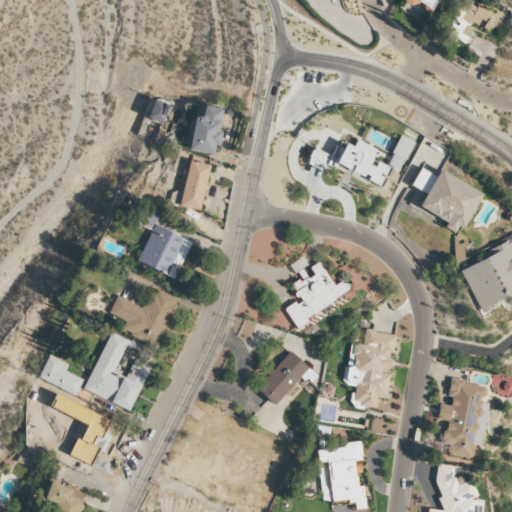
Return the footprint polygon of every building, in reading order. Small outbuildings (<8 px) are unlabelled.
[(490,31),(498,15),(468,2),(461,18),(490,31)] [(446,34),(467,44),(473,31),(452,21),(446,34)] [(166,123),(170,104),(152,100),(148,119),(166,123)] [(222,108),(203,105),(201,117),(191,115),(185,150),(212,154),(214,145),(219,146),(221,131),(218,131),(222,108)] [(412,140),(399,135),(392,154),(394,155),(390,167),(401,171),(412,140)] [(390,167),(372,159),(376,148),(356,140),(353,147),(345,143),(343,148),(336,145),(331,155),(313,148),(308,159),(334,170),(336,164),(382,185),(390,167)] [(210,165),(187,160),(176,205),(199,210),(210,165)] [(411,185),(425,192),(435,176),(420,168),(411,185)] [(481,193),(439,169),(418,207),(446,223),(444,227),(457,235),(481,193)] [(154,225),(160,211),(144,205),(136,223),(151,229),(136,261),(173,278),(190,241),(154,225)] [(459,269),(477,310),(511,294),(511,243),(510,239),(492,247),(495,254),(459,269)] [(294,325),(351,292),(343,279),(334,285),(320,261),(309,267),(311,272),(290,285),(299,300),(284,308),(294,325)] [(116,296),(108,314),(125,320),(120,330),(157,346),(177,299),(153,288),(144,308),(116,296)] [(396,335),(365,329),(362,345),(353,343),(351,355),(355,356),(352,368),(346,367),(343,380),(356,383),(352,403),(375,407),(377,397),(385,398),(390,372),(388,372),(391,355),(392,355),(396,335)] [(84,390),(130,411),(150,365),(134,358),(126,378),(114,372),(128,340),(109,332),(84,390)] [(65,371),(68,364),(48,355),(38,377),(74,395),(82,379),(65,371)] [(470,458),(472,444),(480,446),(487,403),(482,403),(485,385),(451,380),(447,405),(438,403),(436,419),(445,421),(441,443),(448,444),(446,455),(470,458)] [(66,452),(96,465),(103,450),(99,449),(112,418),(86,407),(66,452)] [(322,503),(353,500),(354,510),(365,508),(363,485),(356,485),(354,461),(362,460),(360,443),(316,448),(322,503)] [(480,511),(483,500),(476,499),(475,485),(464,483),(463,476),(452,478),(454,466),(438,463),(436,472),(440,509),(436,510),(428,508),(427,511),(480,511)] [(47,511),(79,511),(86,494),(51,481),(44,499),(62,505),(59,511),(53,511),(48,510),(47,511)]
